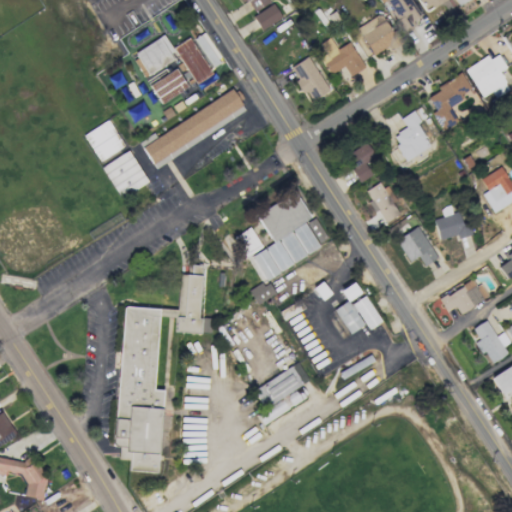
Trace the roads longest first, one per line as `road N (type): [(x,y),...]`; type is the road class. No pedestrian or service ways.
road 1 (residential): [(299,145),(511,471)]
road 2 (residential): [(299,145),(8,332)]
road 3 (residential): [(511,1),(299,145)]
road 4 (residential): [(0,319),(123,511)]
road 5 (residential): [(205,0),(299,145)]
